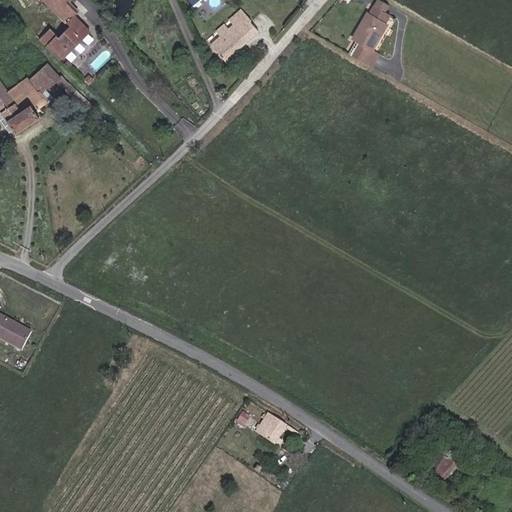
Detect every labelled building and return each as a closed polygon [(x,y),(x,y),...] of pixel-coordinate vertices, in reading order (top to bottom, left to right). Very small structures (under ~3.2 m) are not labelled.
[(69,0),(59,0),(51,9),(69,28),(59,38),(50,30),(39,41),(43,46),(47,43),(63,58),(88,33),(73,18),(76,15),(65,6),(70,1),(69,0)] [(42,0),(47,4),(51,9),(59,0),(42,0)] [(381,0),(377,0),(375,4),(386,10),(389,4),(381,0)] [(351,54),(369,65),(377,50),(372,47),(387,21),(385,20),(390,12),(386,10),(375,4),(371,11),(368,10),(353,35),(360,40),(351,54)] [(226,32),(222,27),(215,34),(220,38),(212,46),(226,61),(258,31),(250,23),(251,20),(242,10),(232,18),(237,22),(226,32)] [(237,22),(232,18),(222,27),(226,32),(237,22)] [(61,88),(68,82),(62,76),(60,78),(46,64),(30,79),(28,76),(24,80),(26,84),(31,81),(39,90),(35,93),(42,99),(49,89),(55,82),(61,88)] [(0,78),(0,108),(17,133),(40,117),(17,85),(9,90),(0,78)] [(0,314),(0,336),(25,349),(34,333),(0,314)] [(269,416),(269,418),(266,416),(263,420),(266,422),(257,435),(275,446),(288,428),(269,416)] [(437,462),(433,467),(446,478),(458,465),(449,457),(441,465),(437,462)]
